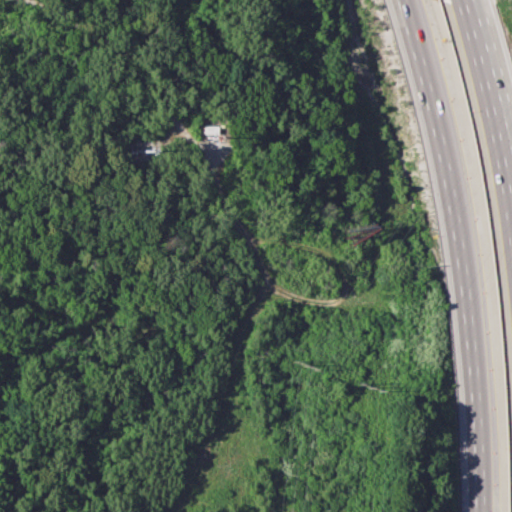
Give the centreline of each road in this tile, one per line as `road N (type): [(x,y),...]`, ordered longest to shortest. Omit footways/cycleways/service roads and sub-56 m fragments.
road 1 (motorway): [(405,0),(460,209),(481,338),(488,511)]
road 2 (track): [(267,279),(207,435),(163,511)]
road 3 (residential): [(201,158),(122,58),(36,0)]
road 4 (motorway): [(494,143),(468,0)]
